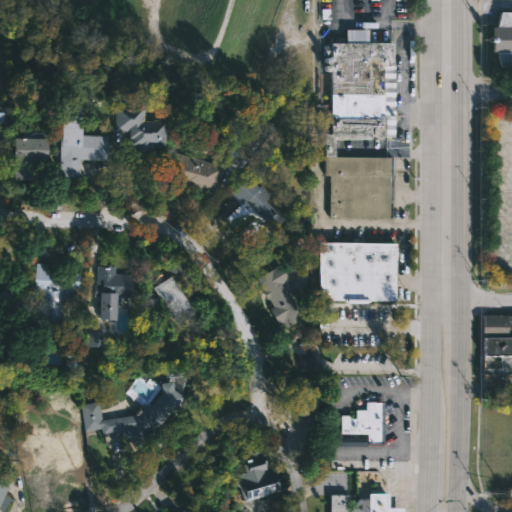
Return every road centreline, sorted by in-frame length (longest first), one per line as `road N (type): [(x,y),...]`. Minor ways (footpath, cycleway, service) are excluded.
road 1 (residential): [(250,417),(261,387),(249,328),(187,239),(160,227),(0,216)]
road 2 (secondary): [(446,303),(446,0)]
road 3 (residential): [(250,417),(222,421),(137,502),(116,511)]
road 4 (secondary): [(452,511),(458,359)]
road 5 (secondary): [(446,303),(430,326),(425,445)]
